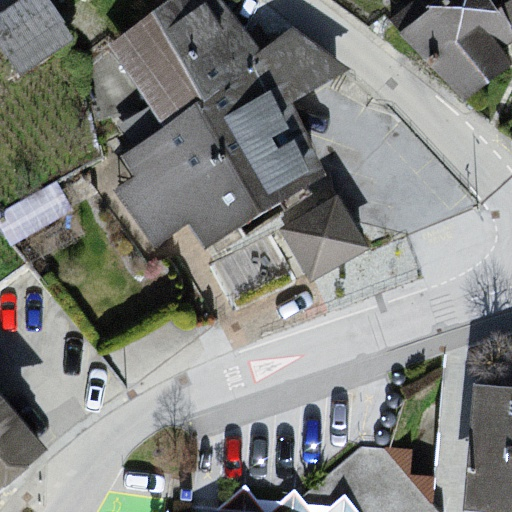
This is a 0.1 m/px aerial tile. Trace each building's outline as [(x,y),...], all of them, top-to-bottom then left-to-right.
[(59,0),(12,0),(0,8),(0,31),(19,61),(76,24),(59,0)] [(209,0),(169,0),(114,46),(174,118),(91,186),(176,288),(338,154),(209,0)] [(511,0),(496,0),(511,35),(511,0)] [(335,200),(279,234),(311,285),(366,251),(335,200)] [(0,348),(0,480),(66,425),(0,348)] [(511,511),(511,385),(460,381),(450,509),(497,511),(511,511)] [(439,511),(383,447),(361,445),(294,506),(245,502),(244,511),(439,511)]
